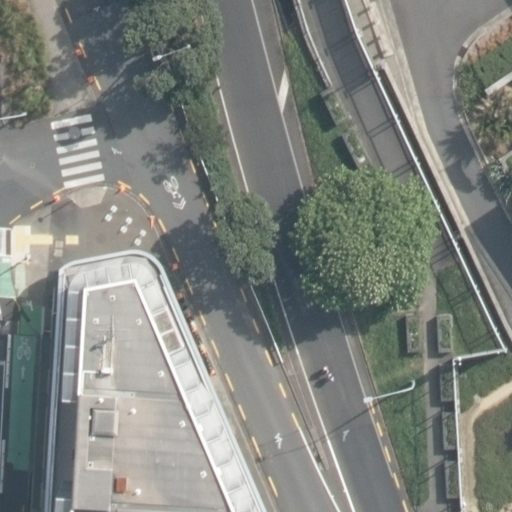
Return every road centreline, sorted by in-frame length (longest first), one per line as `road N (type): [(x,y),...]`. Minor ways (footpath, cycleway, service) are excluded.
road 1 (motorway): [(225,0),(373,511)]
road 2 (secondary): [(150,150),(298,483),(319,511)]
road 3 (secondary): [(88,0),(150,150)]
road 4 (secondary): [(0,188),(41,159),(80,149),(150,150)]
